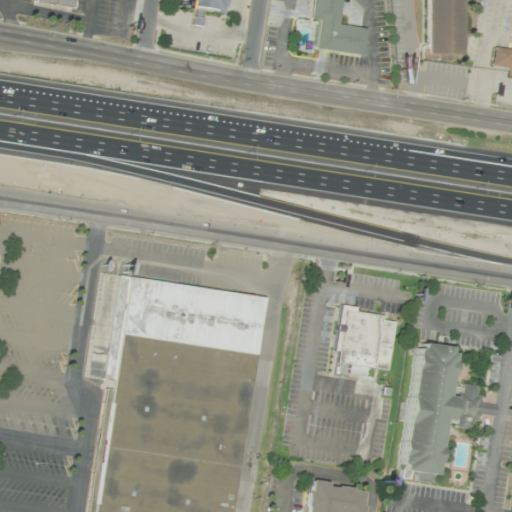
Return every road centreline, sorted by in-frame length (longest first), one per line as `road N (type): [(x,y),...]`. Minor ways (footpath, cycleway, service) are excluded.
road 1 (motorway): [(0,144),(100,161),(511,263)]
road 2 (secondary): [(511,122),(0,35)]
road 3 (motorway): [(0,131),(511,214)]
road 4 (motorway): [(511,174),(0,95)]
road 5 (secondary): [(0,199),(511,272)]
road 6 (motorway): [(511,161),(244,133)]
